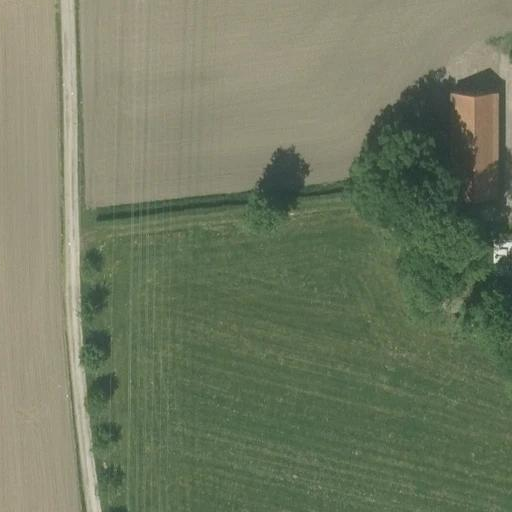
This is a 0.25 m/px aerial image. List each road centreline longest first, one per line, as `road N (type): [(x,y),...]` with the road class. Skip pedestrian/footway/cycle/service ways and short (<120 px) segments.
road 1 (track): [(68,0),(68,234),(96,511)]
road 2 (track): [(68,234),(417,198)]
